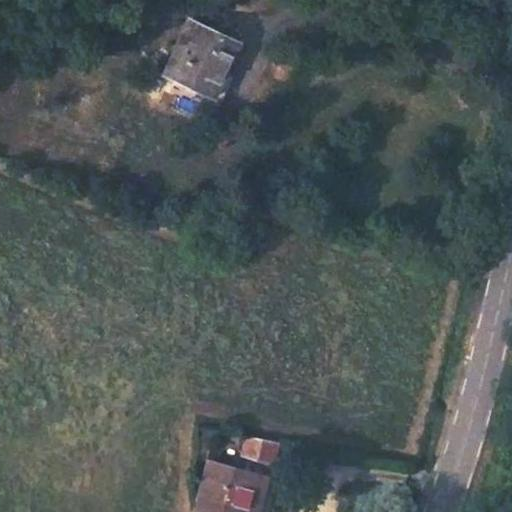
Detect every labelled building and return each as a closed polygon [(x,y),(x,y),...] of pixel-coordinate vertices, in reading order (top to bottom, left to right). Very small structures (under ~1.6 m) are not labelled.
[(198,14),(173,66),(187,73),(221,89),(232,66),(246,37),(198,14)] [(187,73),(183,82),(211,96),(221,100),(227,98),(232,90),(240,69),(232,66),(221,89),(187,73)] [(247,435),(243,452),(271,460),(277,441),(247,435)] [(207,460),(196,508),(210,511),(246,511),(257,474),(207,460)] [(257,474),(246,511),(256,511),(266,476),(257,474)]
